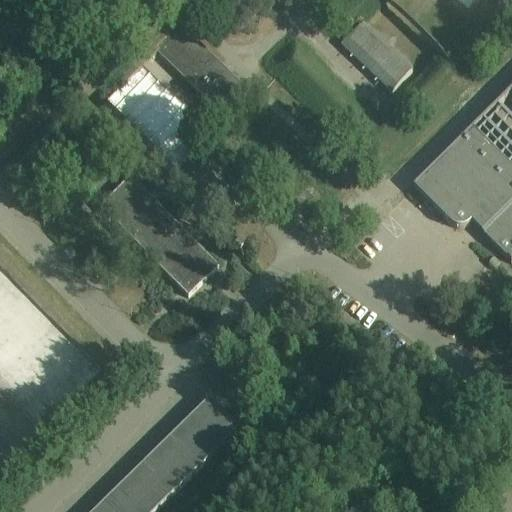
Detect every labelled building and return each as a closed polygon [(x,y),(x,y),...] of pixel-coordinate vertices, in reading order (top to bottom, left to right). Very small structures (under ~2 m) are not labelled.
[(202,0),(237,34),(270,0),(202,0)] [(453,0),(467,13),(480,0),(453,0)] [(159,14),(138,36),(146,43),(166,22),(159,14)] [(369,29),(365,25),(344,47),(342,48),(347,52),(369,29)] [(249,95),(181,28),(155,54),(223,122),(249,95)] [(142,75),(109,109),(175,174),(208,140),(142,75)] [(511,170),(473,132),(415,190),(452,227),(454,229),(456,230),(459,231),(461,231),(463,231),(465,230),(468,229),(470,228),(472,226),(511,265),(511,170)] [(220,270),(132,180),(101,210),(189,300),(220,270)] [(488,266),(496,274),(502,268),(494,260),(488,266)] [(0,385),(8,394),(66,337),(0,269),(0,385)] [(211,402),(99,511),(159,511),(241,432),(211,402)]
